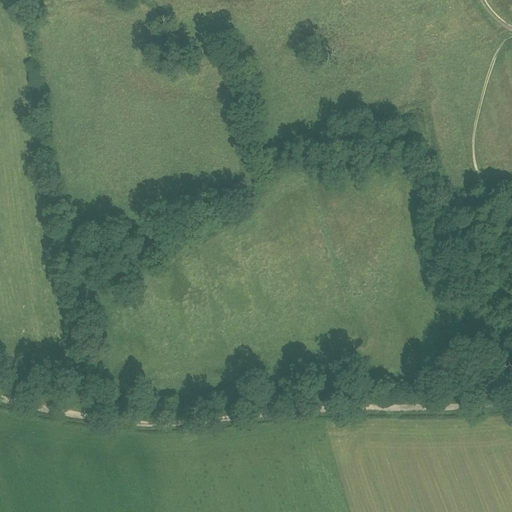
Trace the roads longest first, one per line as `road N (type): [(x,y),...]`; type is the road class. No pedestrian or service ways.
road 1 (track): [(0,397),(145,422),(359,406)]
road 2 (track): [(359,406),(511,402)]
